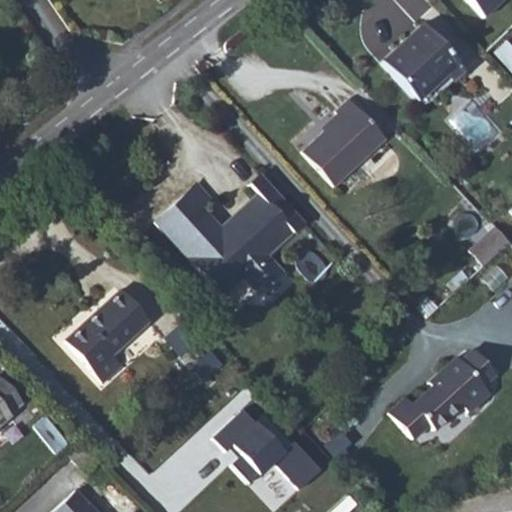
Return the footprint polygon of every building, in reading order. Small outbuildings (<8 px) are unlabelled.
[(464,0),(482,18),(501,0),(464,0)] [(419,25),(379,63),(415,102),(455,65),(419,25)] [(455,65),(415,102),(422,109),(462,72),(455,65)] [(383,140),(346,100),(333,112),(336,115),(338,117),(322,132),(300,153),(332,188),(383,140)] [(320,130),(322,132),(338,117),(336,115),(320,130)] [(259,175),(247,186),(255,195),(277,217),(287,207),(259,175)] [(302,223),(287,207),(277,217),(255,195),(228,220),(232,224),(222,233),(199,208),(208,199),(195,184),(153,223),(220,297),(241,278),(256,294),(280,272),(265,256),(302,223)] [(481,267),(508,243),(495,228),(467,252),(481,267)] [(446,286),(452,293),(468,279),(461,272),(446,286)] [(118,291),(62,342),(101,384),(120,366),(110,356),(146,322),(118,291)] [(201,333),(188,318),(164,339),(177,354),(201,333)] [(403,399),(387,414),(410,440),(426,425),(432,431),(460,406),(466,413),(487,394),(481,387),(493,375),(471,351),(458,362),(455,358),(438,374),(441,377),(430,387),(410,406),(403,399)] [(209,352),(190,369),(201,380),(219,363),(209,352)] [(427,384),(430,387),(441,377),(438,374),(427,384)] [(0,423),(8,416),(7,415),(20,404),(0,381),(0,423)] [(241,410),(211,439),(225,454),(232,448),(239,455),(230,464),(248,483),(271,461),(298,489),(319,469),(292,442),(281,453),(265,436),(269,433),(257,420),(253,424),(241,410)] [(339,434),(323,447),(353,481),(363,473),(342,450),(348,444),(339,434)] [(80,444),(66,458),(84,476),(99,462),(80,444)] [(93,511),(74,491),(50,511),(93,511)]
